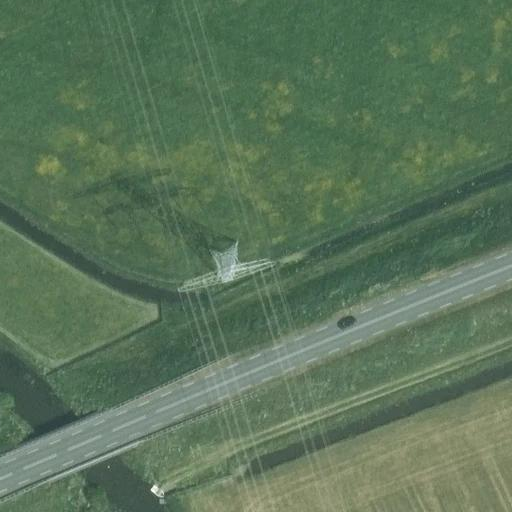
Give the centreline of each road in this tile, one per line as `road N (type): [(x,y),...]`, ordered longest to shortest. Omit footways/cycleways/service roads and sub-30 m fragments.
road 1 (primary): [(0,479),(511,265)]
road 2 (track): [(0,412),(83,486),(81,511)]
